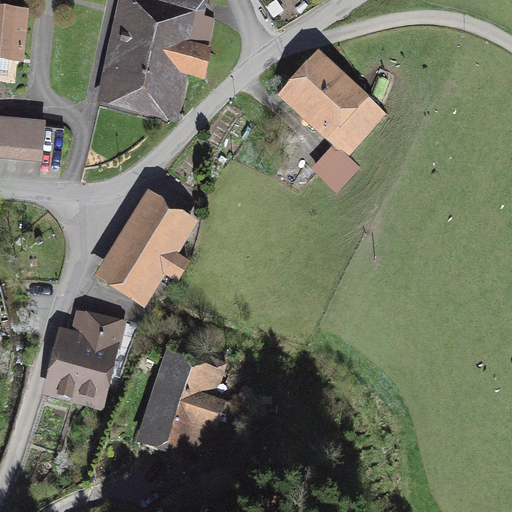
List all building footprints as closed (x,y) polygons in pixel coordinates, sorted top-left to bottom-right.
[(115,28),(100,94),(168,111),(178,68),(205,74),(209,53),(206,53),(213,21),(201,18),(205,0),(133,0),(127,27),(123,26),(122,30),(115,28)] [(0,12),(0,59),(18,61),(22,15),(0,12)] [(344,143),(338,150),(346,157),(384,115),(375,107),(370,113),(317,66),(291,95),(344,143)] [(0,151),(41,155),(44,125),(0,121),(0,151)] [(357,167),(346,157),(338,150),(316,174),(335,191),(357,167)] [(291,186),(305,164),(293,156),(279,178),(291,186)] [(151,205),(107,275),(141,297),(155,275),(173,286),(190,258),(181,253),(176,261),(167,255),(185,226),(151,205)] [(64,334),(51,389),(104,401),(124,323),(78,312),(73,336),(64,334)] [(224,405),(206,399),(213,377),(220,380),(226,364),(178,347),(147,438),(212,461),(222,432),(216,430),(224,405)]
